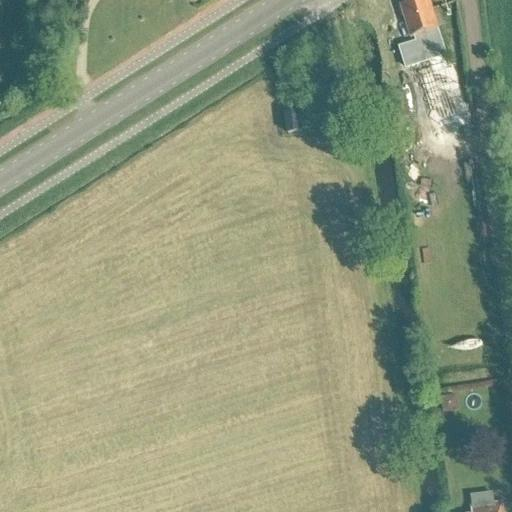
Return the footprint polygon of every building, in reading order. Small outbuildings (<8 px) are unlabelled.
[(420,44),(401,50),(407,71),(446,58),(442,46),(437,31),(439,31),(428,0),(422,0),(401,7),(412,39),(418,37),(420,44)] [(418,110),(435,107),(432,92),(421,94),(420,89),(414,91),(418,110)] [(404,95),(392,99),(398,121),(410,117),(404,95)] [(302,134),(300,114),(286,116),(288,135),(302,134)] [(472,511),(503,511),(502,504),(495,505),(493,495),(471,499),(472,509),(472,511)]
